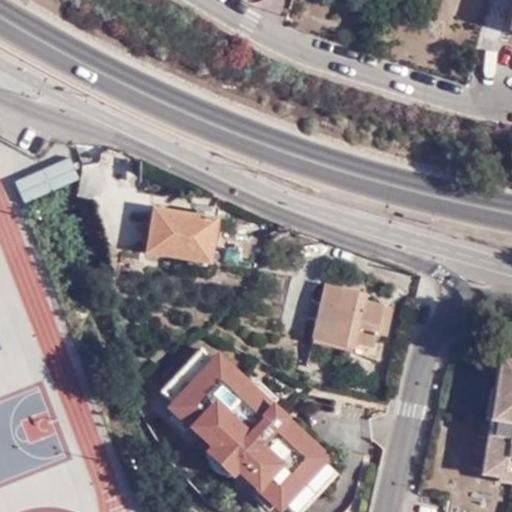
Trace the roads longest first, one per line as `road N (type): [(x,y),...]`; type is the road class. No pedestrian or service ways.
road 1 (primary): [(511,214),(328,167),(175,107),(0,16)]
road 2 (residential): [(470,300),(423,266),(0,87)]
road 3 (residential): [(471,97),(392,83),(296,45),(214,0)]
road 4 (residential): [(385,511),(421,365),(450,310),(470,300)]
